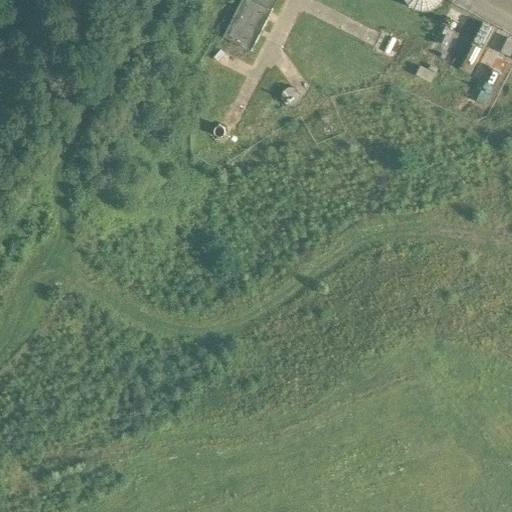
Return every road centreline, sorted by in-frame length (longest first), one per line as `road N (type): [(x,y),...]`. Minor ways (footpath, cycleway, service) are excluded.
road 1 (track): [(0,351),(35,282),(50,273),(66,272),(181,336),(243,326),(351,245),(420,229),(511,245)]
road 2 (track): [(35,282),(60,238),(58,179),(81,120),(163,0)]
